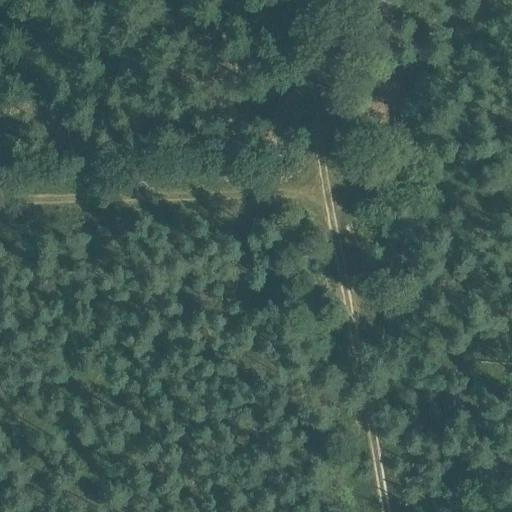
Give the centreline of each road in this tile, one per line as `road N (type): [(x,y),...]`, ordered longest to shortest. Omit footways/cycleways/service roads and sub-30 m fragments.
road 1 (track): [(284,0),(372,511)]
road 2 (track): [(0,190),(316,185)]
